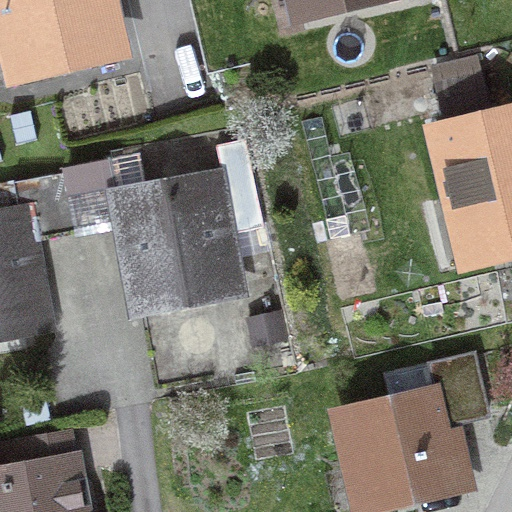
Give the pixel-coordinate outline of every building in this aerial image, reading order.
[(106,0),(0,0),(0,89),(120,63),(106,0)] [(203,0),(200,53),(244,56),(247,0),(203,0)] [(383,0),(271,0),(277,27),(384,5),(383,0)] [(511,100),(408,126),(445,275),(511,258),(511,100)] [(217,138),(145,141),(146,163),(218,160),(217,138)] [(216,173),(96,194),(118,321),(239,300),(216,173)] [(17,206),(0,209),(0,342),(41,335),(17,206)] [(429,390),(317,413),(338,511),(389,511),(453,499),(429,390)] [(84,511),(72,450),(0,464),(0,511),(84,511)]
